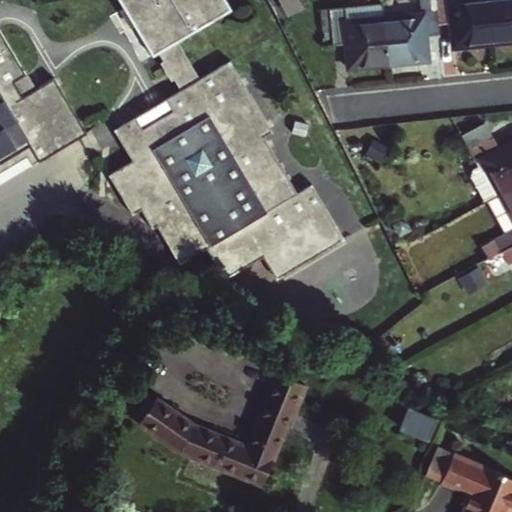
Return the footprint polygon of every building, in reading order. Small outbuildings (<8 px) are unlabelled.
[(139,116),(135,108),(113,121),(131,152),(108,166),(131,206),(139,201),(152,223),(156,220),(178,258),(205,242),(224,274),(265,250),(266,249),(254,227),(267,219),(273,230),(312,207),(314,209),(326,202),(312,178),(297,186),(264,130),(272,125),(230,52),(199,71),(177,33),(231,1),(230,0),(122,0),(151,48),(157,45),(180,81),(163,91),(168,98),(172,105),(143,122),(139,116)] [(351,63),(389,59),(385,15),(383,0),(380,0),(322,6),(325,29),(333,28),(334,41),(349,39),(351,63)] [(440,30),(439,20),(436,0),(421,0),(423,11),(385,15),(389,59),(428,55),(426,32),(440,30)] [(456,42),(494,38),(490,0),(436,0),(439,20),(453,19),(456,42)] [(511,0),(490,0),(494,38),(511,36),(511,0)] [(0,160),(24,146),(33,160),(39,156),(40,158),(88,129),(54,72),(36,83),(23,91),(14,77),(27,69),(0,24),(0,160)] [(23,91),(36,83),(27,69),(14,77),(23,91)] [(168,98),(139,116),(143,122),(172,105),(168,98)] [(463,131),(470,145),(494,133),(486,119),(463,131)] [(486,198),(488,197),(490,195),(501,189),(511,183),(511,138),(500,145),(494,133),(470,145),(478,159),(483,156),(485,160),(474,166),(472,173),(486,198)] [(495,235),(502,248),(511,242),(511,183),(501,189),(511,210),(511,226),(506,230),(495,235)] [(490,195),(488,197),(506,230),(511,226),(511,210),(501,189),(490,195)] [(266,249),(265,250),(277,272),(344,233),(326,202),(314,209),(312,207),(273,230),(267,219),(254,227),(266,249)] [(511,242),(502,248),(509,261),(511,259),(511,242)] [(483,266),(465,274),(471,289),(489,282),(483,266)] [(60,330),(92,348),(100,333),(68,315),(60,330)] [(45,353),(36,370),(71,388),(80,372),(45,353)] [(307,385),(278,372),(265,402),(291,414),(293,415),(307,385)] [(25,386),(14,402),(47,424),(57,408),(25,386)] [(138,417),(181,449),(261,483),(286,427),(260,415),(246,447),(195,424),(156,394),(138,417)] [(265,402),(260,415),(286,427),(291,414),(265,402)] [(431,433),(439,415),(425,409),(412,403),(403,421),(431,433)] [(508,511),(511,505),(511,477),(452,453),(440,481),(470,495),(462,511),(508,511)]
